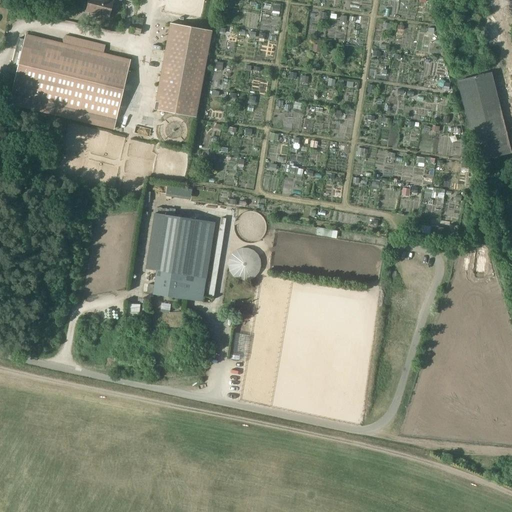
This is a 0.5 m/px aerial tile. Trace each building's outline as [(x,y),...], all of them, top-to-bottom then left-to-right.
[(89,0),(86,11),(87,12),(87,10),(99,13),(99,15),(100,14),(109,16),(113,1),(109,0),(89,0)] [(154,109),(196,117),(212,30),(170,23),(154,109)] [(16,74),(9,103),(114,128),(130,60),(25,35),(24,40),(18,38),(10,72),(16,74)] [(155,213),(146,269),(156,270),(165,214),(155,213)] [(215,222),(165,214),(156,270),(154,285),(148,284),(147,292),(153,293),(202,301),(215,222)] [(221,217),(209,296),(214,297),(226,218),(221,217)] [(431,227),(430,235),(447,237),(448,236),(457,238),(458,231),(454,231),(449,230),(449,229),(431,227)] [(478,229),(475,239),(479,240),(483,231),(478,229)] [(80,317),(69,368),(161,388),(186,393),(202,385),(208,369),(211,357),(214,345),(212,332),(202,320),(193,309),(144,296),(125,299),(92,306),(80,317)]
